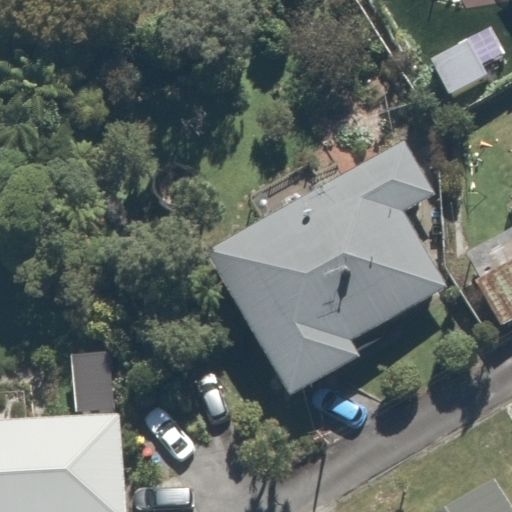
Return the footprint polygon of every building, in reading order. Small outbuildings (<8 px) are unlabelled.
[(486,19),(424,53),(445,91),(507,57),(486,19)] [(402,133),(196,246),(278,397),(350,357),(340,339),(444,283),(404,210),(435,193),(402,133)] [(511,318),(511,199),(446,236),(497,327),(511,318)] [(0,511),(72,511),(71,480),(87,479),(101,478),(98,415),(0,421),(0,511)] [(511,511),(511,416),(472,439),(491,473),(420,511),(511,511)]
